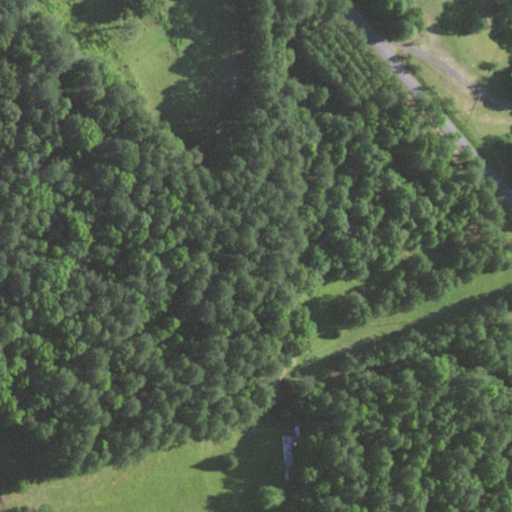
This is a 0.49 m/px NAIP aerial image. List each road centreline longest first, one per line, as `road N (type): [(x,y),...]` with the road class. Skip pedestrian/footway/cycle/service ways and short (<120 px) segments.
road 1 (residential): [(505,511),(511,265)]
road 2 (residential): [(511,193),(474,161),(369,0)]
